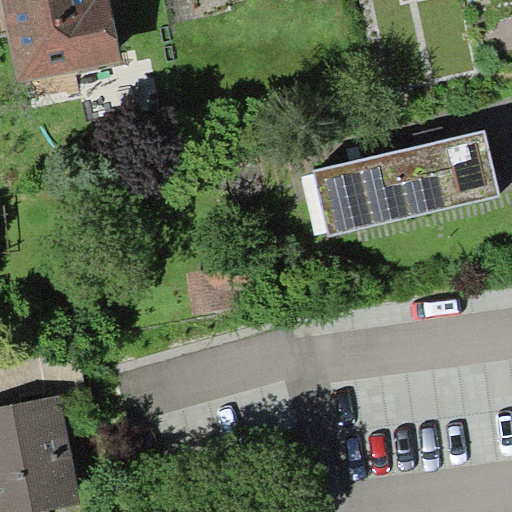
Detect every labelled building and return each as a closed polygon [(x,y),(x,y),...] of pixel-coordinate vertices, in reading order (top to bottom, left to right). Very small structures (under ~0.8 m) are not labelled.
[(0,0),(0,37),(8,36),(1,0),(0,0)] [(76,71),(124,62),(111,0),(1,0),(8,36),(18,83),(38,80),(76,71)] [(80,89),(76,71),(38,80),(42,98),(80,89)] [(329,236),(501,193),(485,129),(312,172),(329,236)] [(249,264),(187,273),(194,313),(256,304),(249,264)] [(59,394),(0,404),(0,511),(28,511),(79,503),(59,394)]
